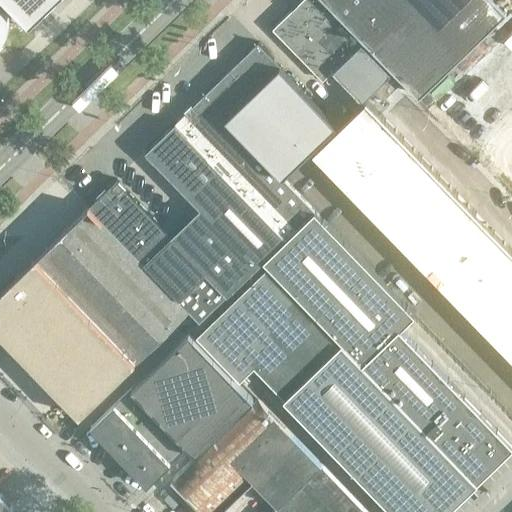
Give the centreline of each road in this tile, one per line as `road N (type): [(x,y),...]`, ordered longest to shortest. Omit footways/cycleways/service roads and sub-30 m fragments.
road 1 (tertiary): [(176,0),(0,169)]
road 2 (unclassified): [(93,511),(0,417)]
